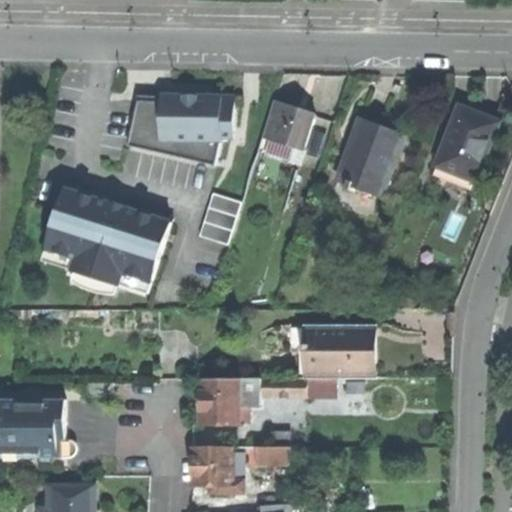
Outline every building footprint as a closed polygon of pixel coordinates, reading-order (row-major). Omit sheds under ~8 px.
[(258,148),(290,158),(295,142),(305,145),(317,108),(296,101),(275,95),(258,148)] [(215,167),(217,167),(223,138),(235,138),(236,97),(195,97),(164,96),(163,102),(140,101),(130,146),(132,147),(215,167)] [(437,161),(476,177),(500,119),(481,111),(463,105),(453,129),(449,128),(437,161)] [(383,122),(361,114),(348,145),(352,147),(341,179),(382,195),(406,130),(383,122)] [(120,285),(123,274),(154,283),(174,219),(143,209),(142,213),(134,211),(114,205),(115,200),(69,185),(60,210),(48,250),(77,259),(74,271),(76,272),(120,285)] [(243,203),(215,194),(201,237),(229,246),(243,203)] [(44,262),(74,271),(77,259),(48,250),(44,262)] [(116,298),(120,285),(76,272),(72,285),(116,298)] [(150,295),(154,283),(123,274),(120,285),(150,295)] [(307,350),(307,378),(371,378),(371,335),(371,325),(292,325),(292,350),(307,350)] [(242,408),(242,379),(203,379),(203,406),(203,425),(242,425),(242,408)] [(242,379),(242,408),(263,408),(263,398),(263,381),(263,379),(242,379)] [(263,381),(263,398),(307,398),(307,381),(263,381)] [(115,382),(89,382),(89,396),(114,397),(115,382)] [(0,400),(0,457),(68,458),(68,449),(68,400),(0,400)] [(235,487),(235,478),(235,447),(195,447),(195,471),(195,487),(219,487),(235,487)] [(258,447),(258,462),(293,463),(293,448),(258,447)] [(235,487),(219,487),(219,494),(246,494),(246,478),(235,478),(235,487)] [(42,511),(96,511),(96,486),(52,486),(52,510),(42,509),(42,511)]
